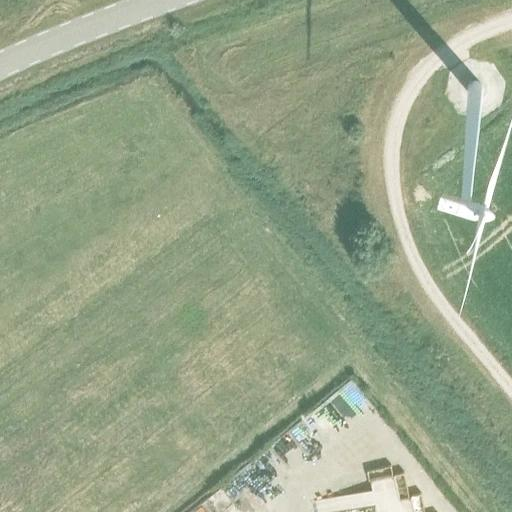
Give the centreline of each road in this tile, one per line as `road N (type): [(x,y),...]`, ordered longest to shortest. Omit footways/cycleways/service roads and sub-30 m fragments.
road 1 (track): [(511,390),(438,299),(393,217),(385,168),(408,80),(460,37),(511,17)]
road 2 (tertiary): [(0,59),(137,0)]
